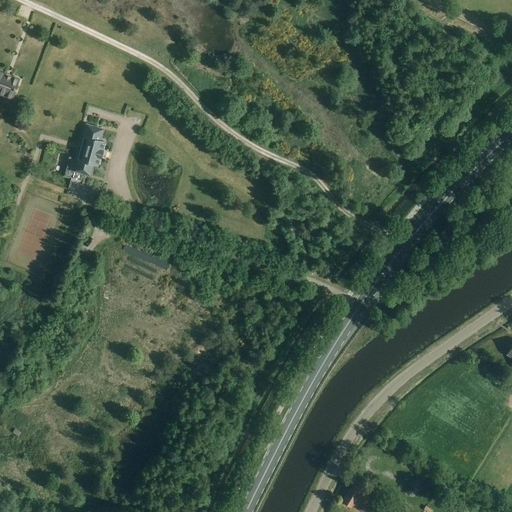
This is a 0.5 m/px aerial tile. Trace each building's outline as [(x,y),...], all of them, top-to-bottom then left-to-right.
[(0,91),(13,96),(19,81),(11,78),(11,77),(4,75),(0,73),(0,91)] [(98,165),(105,140),(101,139),(104,127),(86,122),(82,136),(87,137),(81,158),(77,156),(73,170),(91,175),(94,164),(98,165)] [(48,164),(48,178),(56,178),(56,164),(48,164)] [(66,187),(68,182),(58,178),(56,184),(66,187)] [(351,507),(352,506),(362,511),(377,511),(382,504),(360,491),(361,490),(352,485),(342,501),(351,507)]
